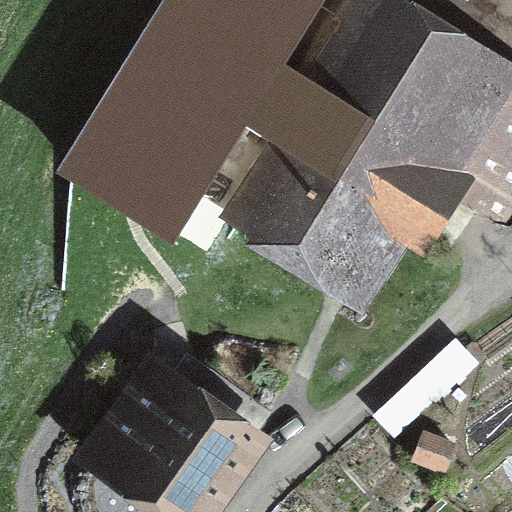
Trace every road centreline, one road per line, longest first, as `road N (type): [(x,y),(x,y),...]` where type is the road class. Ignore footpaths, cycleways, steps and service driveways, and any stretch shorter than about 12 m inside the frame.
road 1 (track): [(511,263),(239,511)]
road 2 (track): [(30,511),(34,458),(116,312)]
